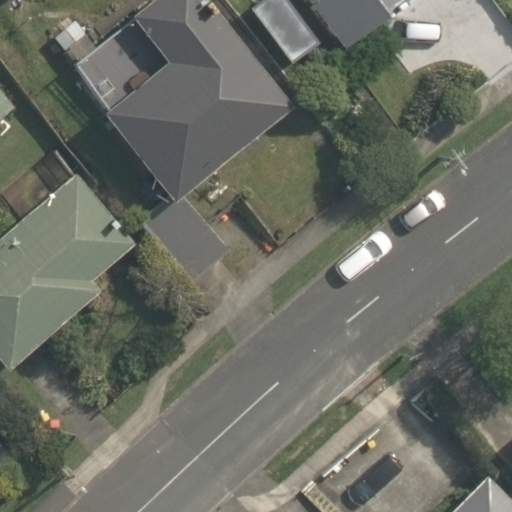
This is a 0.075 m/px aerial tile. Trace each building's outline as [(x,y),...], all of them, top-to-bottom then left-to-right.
[(98,115),(168,203),(287,108),(200,0),(148,0),(126,18),(162,64),(98,115)] [(303,0),(339,48),(404,0),(303,0)] [(0,118),(12,108),(0,93),(0,118)] [(0,232),(0,365),(4,369),(95,289),(88,281),(131,243),(70,172),(0,232)] [(133,222),(185,283),(222,251),(176,197),(168,203),(163,196),(133,222)] [(511,511),(511,500),(482,471),(440,511),(511,511)]
